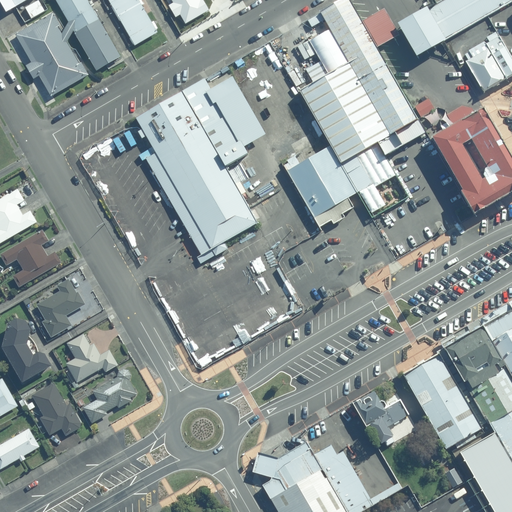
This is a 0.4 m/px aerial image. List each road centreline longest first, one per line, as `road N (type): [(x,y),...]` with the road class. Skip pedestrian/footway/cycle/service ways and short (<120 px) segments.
road 1 (tertiary): [(212,401),(511,230)]
road 2 (tertiary): [(511,277),(248,424),(230,442)]
road 3 (residential): [(39,145),(187,401)]
road 4 (unclassified): [(292,0),(39,145)]
road 5 (tertiary): [(25,511),(173,421)]
